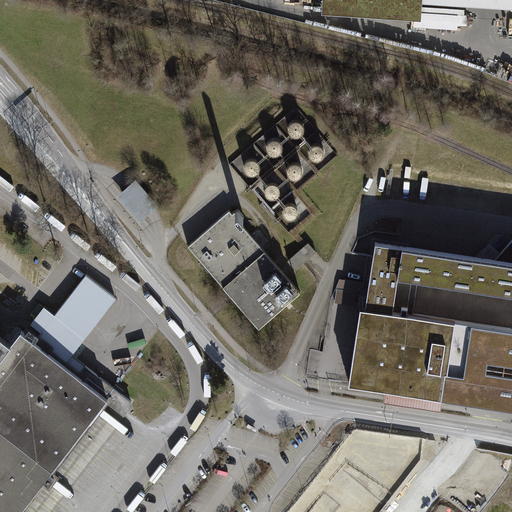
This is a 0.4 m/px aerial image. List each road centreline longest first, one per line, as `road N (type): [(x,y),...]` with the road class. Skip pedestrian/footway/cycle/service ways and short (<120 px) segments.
road 1 (residential): [(511,438),(314,405),(233,370),(0,76)]
road 2 (track): [(405,67),(399,123),(356,229)]
